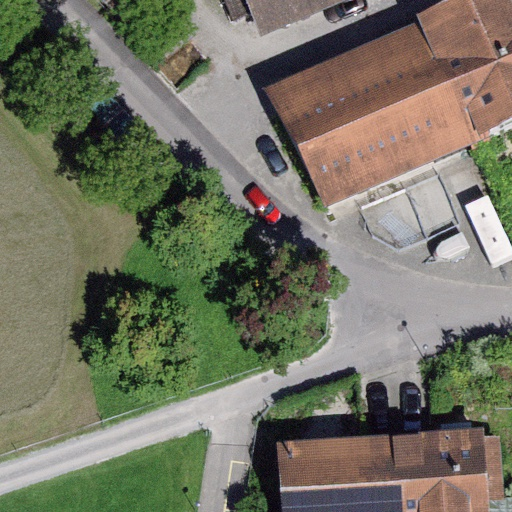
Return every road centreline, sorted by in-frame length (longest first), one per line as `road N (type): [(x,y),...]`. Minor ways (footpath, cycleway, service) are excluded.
road 1 (residential): [(406,294),(345,271),(256,210),(53,0)]
road 2 (track): [(236,402),(0,482)]
road 3 (residential): [(406,294),(382,333),(345,360),(236,402)]
